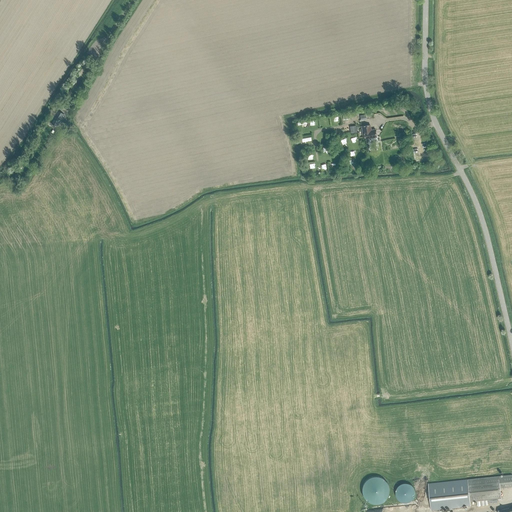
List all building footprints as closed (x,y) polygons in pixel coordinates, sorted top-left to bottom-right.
[(53,117),(52,116),(51,118),(52,118),(50,122),(56,126),(59,121),(63,114),(57,111),(53,117)] [(365,139),(376,137),(375,129),(371,130),(370,125),(361,126),(362,132),(364,132),(365,139)] [(468,481),(428,485),(431,509),(470,505),(470,501),(501,498),(500,488),(511,486),(511,474),(468,479),(468,481)] [(364,502),(385,503),(386,478),(365,477),(364,502)] [(415,495),(415,493),(415,490),(414,487),(412,485),(409,484),(407,483),(404,483),(401,484),(399,485),(397,487),(396,490),(395,493),(396,495),(397,498),(399,500),(401,502),(404,502),(407,502),(409,502),(412,500),(414,498),(415,495)]
